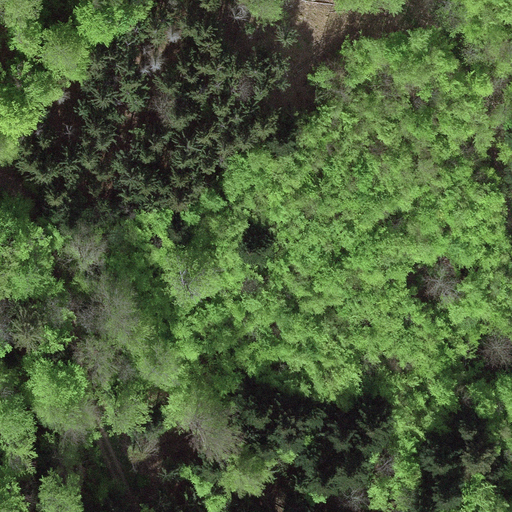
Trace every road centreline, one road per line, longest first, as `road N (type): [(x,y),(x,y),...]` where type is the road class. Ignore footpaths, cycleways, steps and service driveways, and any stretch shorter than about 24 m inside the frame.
road 1 (track): [(0,171),(37,210),(80,384),(139,511)]
road 2 (track): [(410,0),(492,137),(511,239)]
